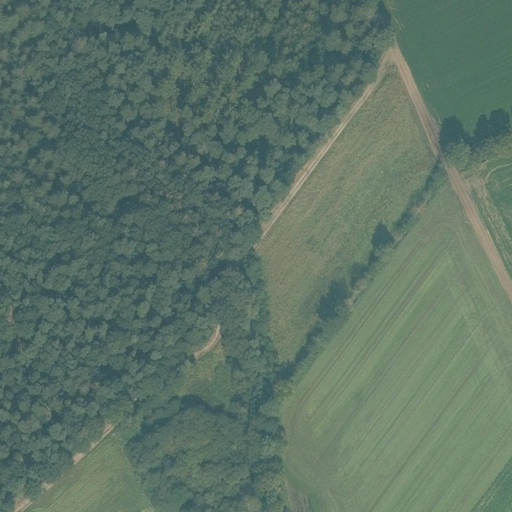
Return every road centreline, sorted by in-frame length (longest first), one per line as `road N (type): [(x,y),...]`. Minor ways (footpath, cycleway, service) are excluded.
road 1 (track): [(16,511),(215,341),(222,283),(395,53)]
road 2 (track): [(511,295),(395,53)]
